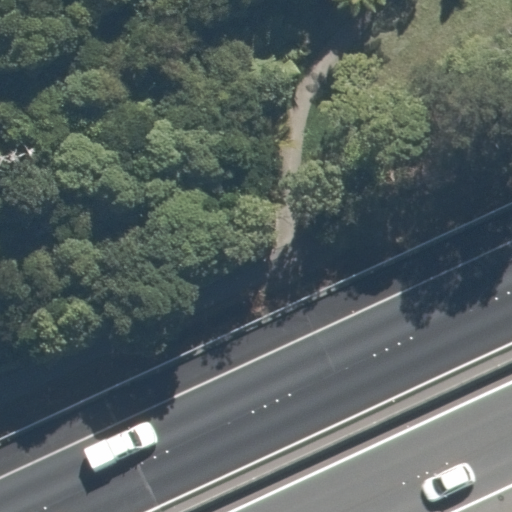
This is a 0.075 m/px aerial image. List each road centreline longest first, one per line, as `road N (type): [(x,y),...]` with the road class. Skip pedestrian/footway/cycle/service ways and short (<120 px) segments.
road 1 (trunk): [(26,511),(511,288)]
road 2 (trunk): [(511,427),(321,511)]
